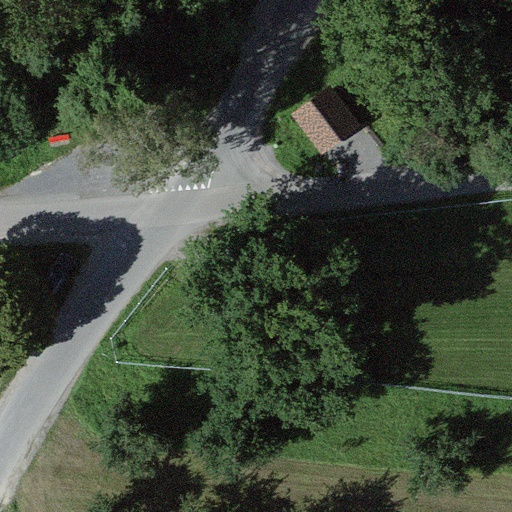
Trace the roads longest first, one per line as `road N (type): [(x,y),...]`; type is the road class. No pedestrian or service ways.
road 1 (unclassified): [(176,212),(511,168)]
road 2 (unclassified): [(0,479),(58,365),(176,212)]
road 3 (unclassified): [(176,212),(299,0)]
road 4 (residential): [(0,225),(176,212)]
